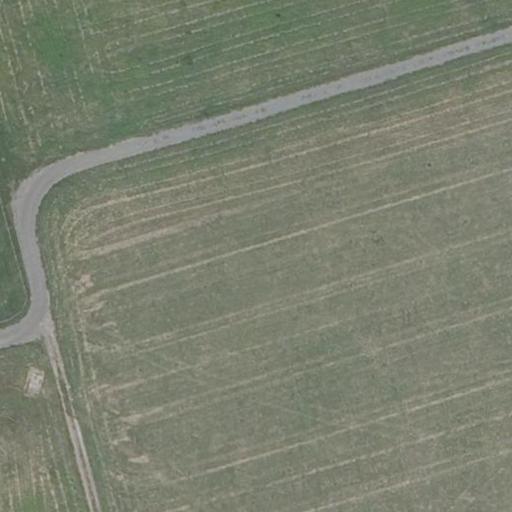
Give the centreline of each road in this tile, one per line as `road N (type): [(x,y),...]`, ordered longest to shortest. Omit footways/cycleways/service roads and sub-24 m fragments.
road 1 (track): [(0,338),(45,326),(25,231),(36,182),(511,31)]
road 2 (track): [(45,326),(95,511)]
